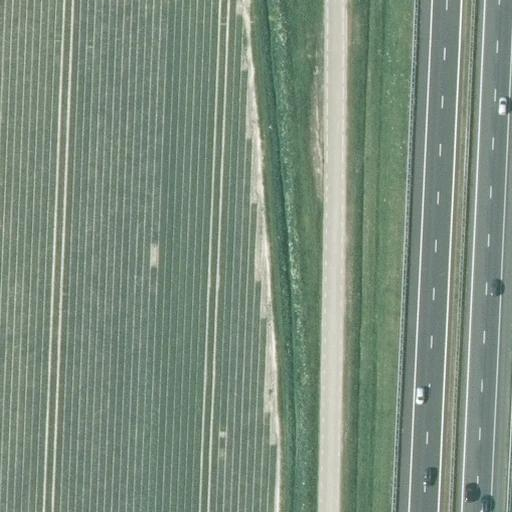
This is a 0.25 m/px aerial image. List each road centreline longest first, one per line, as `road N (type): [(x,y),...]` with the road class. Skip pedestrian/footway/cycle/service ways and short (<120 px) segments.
road 1 (motorway): [(446,0),(423,511)]
road 2 (motorway): [(477,511),(498,0)]
road 3 (unclassified): [(328,511),(332,0)]
